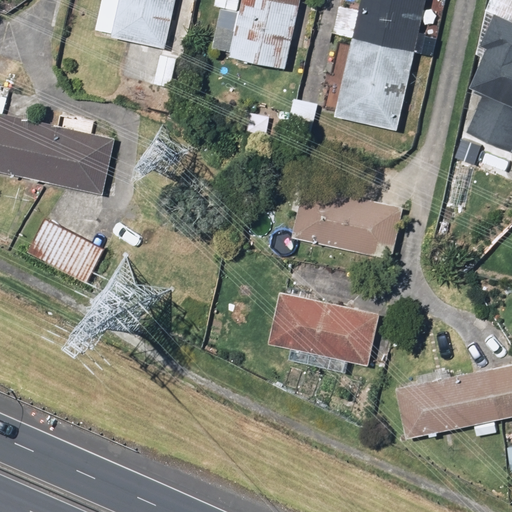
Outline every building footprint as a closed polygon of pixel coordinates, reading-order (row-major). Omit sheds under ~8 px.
[(175,0),(101,0),(94,33),(165,48),(175,0)] [(287,68),(301,0),(241,0),(239,15),(218,10),(209,51),(287,68)] [(322,112),(336,115),(335,120),(398,134),(427,0),(361,0),(351,47),(338,44),(322,112)] [(511,22),(494,14),(481,39),(491,44),(471,86),(484,92),(465,131),(511,153),(511,150),(511,22)] [(116,135),(0,111),(0,169),(105,192),(116,135)] [(395,256),(404,205),(300,188),(292,238),(395,256)] [(108,248),(45,216),(27,252),(89,284),(108,248)] [(381,312),(279,292),(268,347),(370,367),(381,312)] [(511,416),(511,362),(396,389),(408,439),(474,423),(477,438),(499,433),(496,420),(511,416)]
